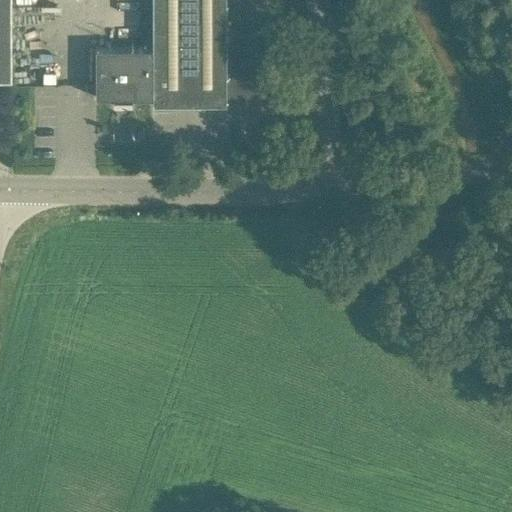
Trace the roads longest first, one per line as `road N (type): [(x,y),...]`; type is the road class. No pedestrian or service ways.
road 1 (unclassified): [(7,193),(328,190)]
road 2 (unclassified): [(328,190),(316,0)]
road 3 (unclassified): [(328,190),(511,169)]
